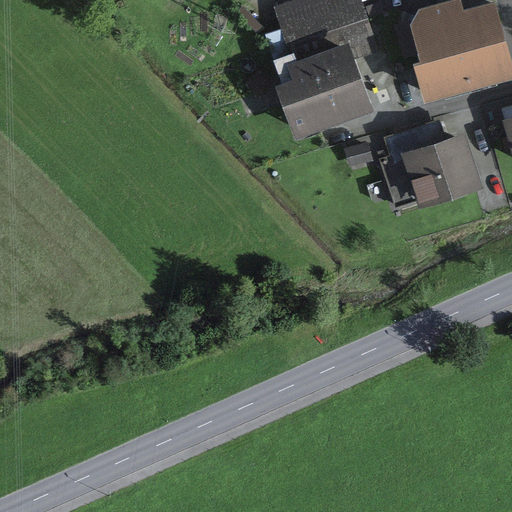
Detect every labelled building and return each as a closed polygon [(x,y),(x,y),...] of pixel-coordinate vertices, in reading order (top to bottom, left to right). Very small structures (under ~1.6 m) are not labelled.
[(311,0),(280,11),(299,64),(345,47),(348,56),(373,47),(356,0),(311,0)] [(448,0),(419,8),(410,24),(420,60),(413,62),(424,103),(511,79),(511,62),(495,1),(464,9),(461,0),(448,0)] [(345,47),(299,64),(292,66),(298,82),(280,88),(296,132),(367,107),(348,56),(345,47)] [(505,119),(502,120),(511,149),(511,105),(501,108),(505,119)] [(443,119),(384,136),(389,155),(378,158),(393,203),(414,196),(418,209),(483,187),(465,133),(449,138),(443,119)]
